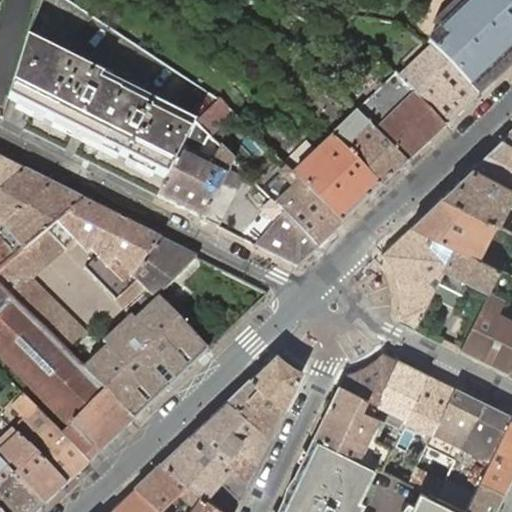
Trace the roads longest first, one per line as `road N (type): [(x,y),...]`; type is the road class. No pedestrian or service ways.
road 1 (residential): [(0,139),(304,292)]
road 2 (tertiary): [(72,511),(304,292)]
road 3 (tertiary): [(304,292),(511,95)]
road 4 (residential): [(332,305),(327,371),(259,511)]
road 5 (residential): [(332,305),(511,393)]
